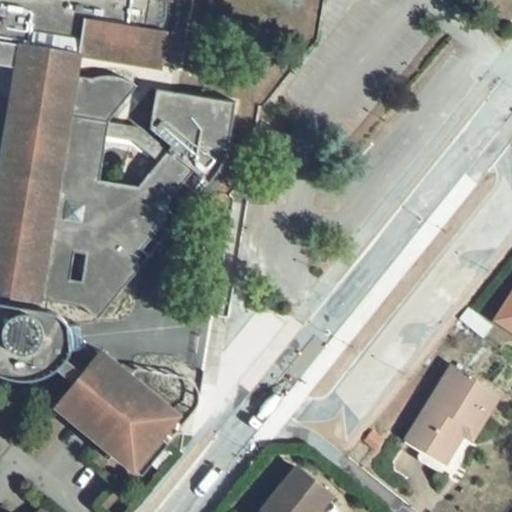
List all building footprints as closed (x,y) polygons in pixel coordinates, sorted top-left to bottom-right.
[(0,0),(0,39),(22,43),(80,53),(140,64),(143,46),(148,47),(152,43),(159,35),(162,30),(164,25),(167,16),(168,7),(167,0),(0,0)] [(167,31),(162,30),(159,35),(152,43),(148,47),(143,46),(140,64),(161,67),(167,31)] [(80,53),(22,43),(0,176),(0,293),(42,300),(40,311),(46,312),(48,301),(83,307),(98,319),(140,269),(124,256),(194,171),(168,150),(166,152),(156,164),(137,186),(101,180),(108,137),(110,121),(110,119),(137,86),(133,83),(130,81),(125,79),(120,77),(116,76),(109,76),(101,76),(93,79),(76,76),(80,53)] [(236,102),(157,89),(150,128),(170,148),(168,150),(194,171),(209,183),(214,178),(222,168),(229,145),(236,102)] [(141,125),(110,121),(108,137),(133,141),(156,164),(166,152),(141,125)] [(511,296),(497,320),(511,330),(511,296)] [(0,374),(9,377),(22,380),(33,380),(41,378),(50,374),(57,369),(75,384),(83,374),(67,358),(69,353),(69,351),(82,350),(80,325),(67,327),(67,323),(62,317),(52,314),(47,312),(46,312),(40,311),(0,304),(0,374)] [(75,384),(57,405),(135,469),(141,462),(149,468),(169,444),(161,438),(179,416),(140,384),(136,387),(128,381),(132,377),(101,352),(83,374),(75,384)] [(452,367),(407,439),(440,460),(463,422),(478,431),(500,396),(452,367)] [(463,422),(440,460),(446,463),(464,434),(473,440),(478,431),(463,422)] [(372,433),(366,441),(376,449),(383,440),(372,433)] [(141,462),(135,469),(142,476),(149,468),(141,462)] [(264,511),(317,511),(319,510),(332,494),(298,469),(270,504),(264,511)] [(266,500),(260,509),(263,511),(264,511),(270,504),(266,500)]
